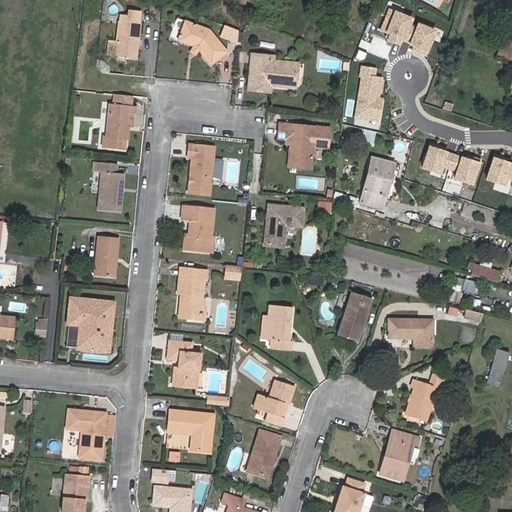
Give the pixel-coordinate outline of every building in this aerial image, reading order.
[(137,39),(140,39),(142,21),(120,19),(116,54),(138,57),(139,43),(136,43),(137,39)] [(197,49),(200,51),(201,52),(203,54),(212,65),(228,53),(212,32),(187,22),(180,42),(186,44),(194,47),(197,49)] [(357,45),(362,28),(352,25),(347,42),(357,45)] [(238,45),(239,33),(224,27),(221,38),(238,45)] [(511,42),(503,39),(499,51),(511,55),(511,42)] [(196,56),(200,51),(197,49),(194,47),(190,52),(196,56)] [(271,61),(271,56),(252,54),(249,90),(270,93),(271,86),(271,82),(275,82),(279,87),(291,88),(298,84),(300,71),(290,71),(291,63),(274,61),(271,61)] [(107,72),(109,64),(101,62),(100,70),(107,72)] [(301,64),(291,63),(290,71),(300,71),(301,64)] [(128,140),(130,125),(131,114),(137,115),(138,106),(112,103),(108,138),(105,138),(103,149),(125,151),(126,140),(128,140)] [(294,148),(289,147),(287,165),(310,168),(313,145),(327,146),(330,127),(280,122),(278,137),(286,138),(285,142),(289,142),(294,142),(294,148)] [(362,130),(361,143),(373,145),(375,131),(362,130)] [(193,157),(190,192),(211,194),(216,146),(190,143),(189,157),(193,157)] [(371,159),(363,192),(386,198),(394,165),(371,159)] [(120,183),(124,184),(125,172),(118,171),(119,163),(96,160),(95,171),(102,172),(98,209),(121,211),(123,190),(119,189),(120,183)] [(335,191),(332,201),(355,207),(358,197),(335,191)] [(480,206),(495,210),(496,203),(466,195),(465,200),(481,204),(480,206)] [(210,252),(212,236),(212,234),(214,208),(184,204),(183,221),(191,222),(190,235),(187,234),(186,250),(210,252)] [(286,226),(302,228),(304,208),(269,204),(264,245),(284,247),(286,226)] [(115,274),(117,260),(114,260),(114,255),(117,255),(119,237),(98,235),(94,272),(115,274)] [(470,262),(467,273),(498,281),(501,270),(470,262)] [(241,265),(225,264),(224,277),(239,278),(241,265)] [(179,293),(182,293),(185,293),(185,301),(182,300),(180,317),(201,319),(202,310),(203,299),(202,299),(204,278),(207,279),(208,270),(184,268),(183,275),(181,275),(179,293)] [(323,283),(324,274),(312,273),(311,273),(310,282),(323,283)] [(465,278),(462,289),(475,293),(478,282),(465,278)] [(360,341),(366,322),(363,321),(364,316),(368,317),(375,297),(353,290),(338,333),(360,341)] [(459,303),(462,292),(452,290),(449,301),(459,303)] [(109,322),(113,323),(115,305),(71,300),(68,326),(81,328),(79,349),(83,349),(84,350),(88,351),(90,352),(94,352),(98,352),(100,352),(104,352),(105,351),(106,351),(107,343),(107,339),(108,336),(109,327),(109,322)] [(289,325),(292,325),(294,306),(270,303),(269,314),(267,338),(271,338),(276,339),(275,348),(293,350),(294,341),(291,341),(292,329),(288,329),(289,325)] [(480,322),(482,312),(465,308),(463,318),(480,322)] [(0,338),(13,339),(14,320),(0,318),(0,338)] [(510,336),(511,329),(511,322),(502,319),(498,332),(510,336)] [(46,337),(47,322),(35,321),(34,336),(46,337)] [(411,349),(431,349),(430,322),(386,323),(387,342),(411,341),(411,349)] [(187,380),(198,381),(199,371),(202,371),(203,353),(193,352),(194,344),(171,341),(169,360),(179,361),(182,362),(181,370),(178,369),(174,369),(172,386),(187,388),(187,380)] [(501,388),(509,351),(495,348),(487,385),(501,388)] [(425,421),(430,406),(433,407),(439,389),(441,390),(445,379),(430,374),(427,385),(409,379),(407,385),(413,387),(403,414),(425,421)] [(282,401),(288,403),(295,385),(274,378),(268,396),(261,394),(255,408),(266,412),(264,419),(281,424),(284,416),(278,414),(282,401)] [(197,389),(198,381),(187,380),(187,388),(197,389)] [(255,408),(261,394),(257,392),(252,407),(255,408)] [(217,404),(218,396),(207,395),(206,403),(217,404)] [(229,397),(218,396),(217,404),(228,405),(229,397)] [(31,414),(32,399),(24,399),(23,414),(31,414)] [(284,416),(288,403),(282,401),(278,414),(284,416)] [(214,415),(169,410),(167,431),(192,434),(196,435),(196,438),(191,438),(190,451),(210,453),(214,415)] [(89,418),(89,414),(69,412),(67,430),(82,431),(80,459),(102,460),(104,437),(106,417),(106,413),(95,412),(95,418),(89,418)] [(116,418),(106,417),(104,437),(114,438),(116,418)] [(391,429),(382,453),(386,454),(394,430),(391,429)] [(268,464),(272,465),(281,437),(259,430),(245,472),(263,478),(268,464)] [(386,454),(382,453),(376,472),(399,480),(411,445),(414,446),(417,438),(394,430),(386,454)] [(167,461),(179,462),(180,451),(168,450),(167,461)] [(267,480),(272,465),(268,464),(263,478),(267,480)] [(167,483),(168,470),(154,469),(153,482),(167,483)] [(85,496),(89,496),(91,476),(66,473),(62,511),(83,511),(85,501),(85,496)] [(356,511),(362,493),(361,492),(363,484),(346,478),(343,487),(341,486),(332,511),(356,511)] [(152,505),(171,507),(170,511),(188,511),(191,490),(154,486),(152,505)] [(256,511),(242,507),(245,500),(224,493),(221,501),(229,504),(226,511),(256,511)] [(0,495),(0,510),(7,511),(9,496),(0,495)]
